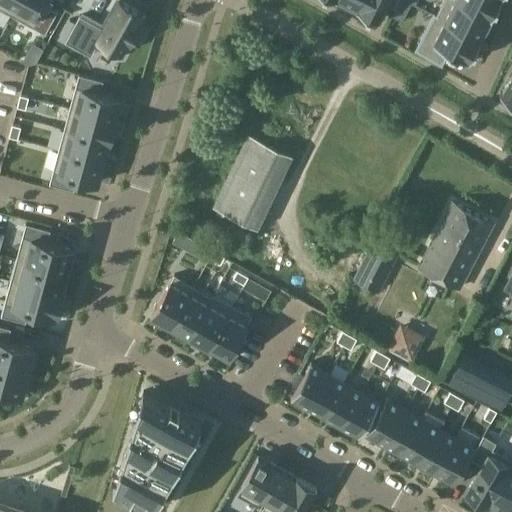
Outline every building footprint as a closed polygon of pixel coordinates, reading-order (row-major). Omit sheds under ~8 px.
[(0,0),(0,8),(12,15),(20,0),(0,0)] [(20,0),(12,15),(45,33),(57,11),(46,5),(48,0),(20,0)] [(79,15),(65,41),(92,56),(96,48),(116,59),(126,41),(128,43),(139,24),(137,22),(142,13),(119,0),(103,29),(79,15)] [(334,0),(335,0),(356,10),(360,0),(334,0)] [(360,0),(356,10),(376,21),(385,3),(386,2),(395,6),(398,0),(360,0)] [(404,0),(398,0),(395,6),(407,12),(411,3),(404,0)] [(491,17),(460,0),(443,0),(436,14),(480,38),(491,17)] [(460,0),(491,17),(499,0),(460,0)] [(480,38),(436,14),(434,13),(416,49),(436,61),(444,47),(469,60),(480,38)] [(78,74),(69,108),(113,120),(119,98),(100,93),(103,81),(78,74)] [(511,74),(501,94),(511,100),(511,74)] [(20,95),(16,107),(25,109),(28,97),(20,95)] [(69,108),(64,129),(108,141),(110,141),(116,120),(113,120),(69,108)] [(12,125),(8,137),(17,139),(20,127),(12,125)] [(64,129),(58,150),(102,161),(108,141),(64,129)] [(258,228),(292,156),(247,134),(212,206),(258,228)] [(58,150),(49,184),(73,190),(77,178),(96,183),(102,161),(58,150)] [(426,200),(461,195),(458,180),(450,181),(448,171),(423,175),(426,200)] [(459,286),(492,223),(453,203),(419,267),(459,286)] [(26,224),(16,258),(67,272),(68,267),(73,268),(76,254),(72,253),(73,249),(47,242),(50,230),(26,224)] [(179,230),(173,241),(187,249),(193,238),(179,230)] [(373,238),(352,277),(377,291),(398,251),(373,238)] [(214,250),(210,258),(220,264),(224,256),(214,250)] [(16,258),(10,279),(61,293),(67,272),(16,258)] [(237,270),(233,278),(244,284),(248,277),(237,270)] [(174,274),(151,314),(171,325),(194,286),(174,274)] [(244,284),(242,287),(251,292),(256,282),(248,277),(244,284)] [(10,279),(1,315),(25,322),(28,310),(55,317),(56,315),(58,315),(64,294),(61,293),(10,279)] [(194,286),(171,325),(190,336),(212,296),(194,286)] [(212,296),(190,336),(208,347),(209,346),(232,305),(214,294),(212,296)] [(232,305),(209,346),(228,357),(252,316),(232,305)] [(0,325),(0,364),(27,372),(33,347),(7,340),(10,328),(0,325)] [(343,330),(336,341),(343,345),(349,334),(343,330)] [(349,334),(343,345),(350,349),(356,338),(349,334)] [(376,349),(370,360),(377,364),(383,353),(376,349)] [(383,353),(377,364),(384,368),(390,357),(383,353)] [(511,378),(464,355),(450,381),(500,406),(511,383),(511,378)] [(311,362),(290,398),(308,408),(328,371),(311,362)] [(0,364),(0,390),(2,391),(1,393),(14,397),(15,394),(20,396),(27,372),(0,364)] [(328,371),(308,408),(325,417),(345,381),(328,371)] [(416,372),(410,383),(417,387),(423,376),(416,372)] [(423,376),(417,387),(424,391),(430,380),(423,376)] [(345,381),(325,417),(341,427),(362,390),(345,381)] [(143,390),(113,486),(153,508),(201,423),(143,390)] [(362,390),(341,427),(359,437),(379,400),(362,390)] [(450,391),(444,402),(451,406),(457,395),(450,391)] [(457,395),(451,406),(458,410),(464,399),(457,395)] [(388,398),(367,434),(385,444),(405,408),(388,398)] [(489,407),(483,417),(490,421),(496,411),(489,407)] [(405,408),(385,444),(402,454),(422,417),(405,408)] [(422,417),(402,454),(418,463),(439,427),(444,419),(427,409),(422,417)] [(439,427),(418,463),(435,472),(455,436),(439,427)] [(482,463),(466,491),(485,502),(486,500),(489,502),(510,464),(511,460),(511,459),(492,448),(495,442),(483,435),(471,457),(482,463)] [(455,436),(435,472),(453,482),(473,446),(455,436)] [(259,456),(237,495),(257,506),(261,497),(279,467),(259,456)] [(511,465),(510,464),(489,502),(507,511),(511,511),(511,465)] [(70,466),(60,496),(65,497),(75,468),(70,466)] [(279,467),(261,497),(279,507),(296,479),(297,477),(279,467)] [(279,507),(278,510),(281,511),(322,511),(325,508),(310,499),(315,490),(296,479),(279,507)] [(0,511),(34,511),(0,501),(0,511)]
